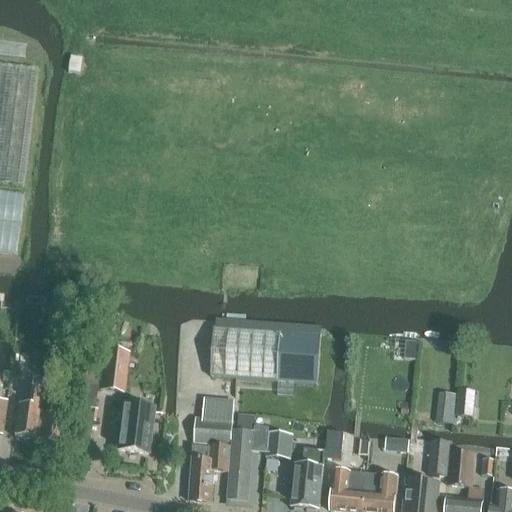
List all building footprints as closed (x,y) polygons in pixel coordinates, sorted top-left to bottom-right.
[(0,66),(0,183),(22,186),(35,70),(0,66)] [(322,328),(226,321),(216,320),(216,321),(215,331),(212,379),(318,385),(322,329),(322,328)] [(101,393),(125,396),(129,356),(105,353),(101,393)] [(31,369),(43,370),(45,356),(33,355),(31,369)] [(78,409),(95,411),(100,374),(83,372),(78,409)] [(41,394),(31,392),(29,409),(18,407),(14,439),(35,442),(41,394)] [(36,441),(59,444),(63,417),(57,416),(59,400),(42,398),(36,441)] [(203,420),(196,420),(194,446),(212,447),(212,452),(194,450),(189,504),(212,507),(214,475),(229,476),(232,433),(233,433),(234,402),(204,400),(203,420)] [(116,452),(148,456),(154,410),(122,406),(116,452)] [(253,454),(267,455),(269,435),(270,432),(255,431),(256,421),(238,420),(236,434),(233,433),(232,433),(229,476),(230,476),(227,503),(249,505),(253,454)] [(293,438),(269,435),(267,455),(267,460),(290,462),(293,438)] [(311,511),(319,511),(325,453),(326,439),(314,437),(312,452),(304,451),(302,469),(296,468),(291,510),(311,511)] [(410,442),(409,442),(398,441),(396,458),(408,459),(410,442)] [(434,455),(432,479),(448,481),(451,457),(434,455)] [(452,456),(448,488),(473,490),(476,458),(452,456)] [(495,463),(483,462),(481,478),(494,479),(495,463)] [(334,473),(330,511),(362,511),(364,494),(348,492),(350,474),(334,473)] [(364,494),(362,511),(394,511),(398,479),(366,476),(364,494)] [(406,483),(403,511),(437,511),(440,486),(406,483)] [(511,511),(511,488),(493,486),(490,511),(511,511)] [(446,511),(482,511),(483,505),(447,501),(446,511)]
